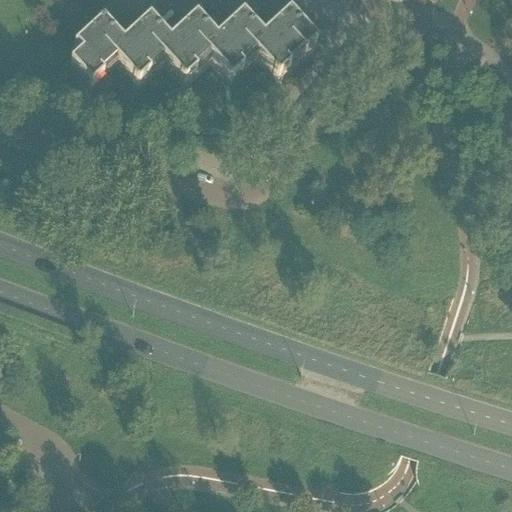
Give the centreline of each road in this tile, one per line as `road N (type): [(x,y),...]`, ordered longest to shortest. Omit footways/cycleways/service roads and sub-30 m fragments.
road 1 (primary): [(511,424),(0,244)]
road 2 (primary): [(0,292),(183,362),(511,469)]
road 3 (residential): [(404,21),(264,194),(248,201),(0,129)]
road 4 (residential): [(511,139),(494,86),(449,44),(404,21)]
road 5 (residential): [(262,0),(256,10),(144,7),(138,0)]
road 6 (residential): [(0,424),(57,457),(67,489),(53,511)]
